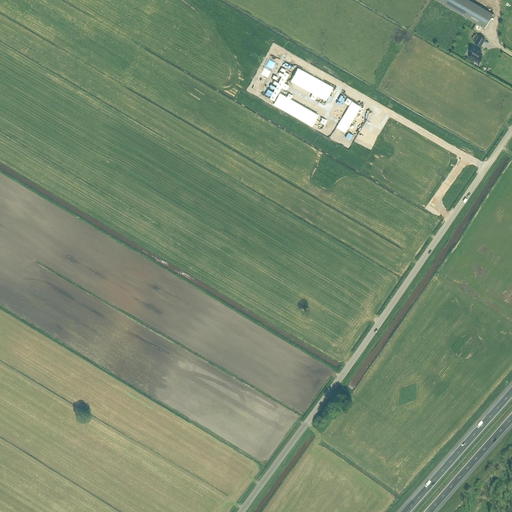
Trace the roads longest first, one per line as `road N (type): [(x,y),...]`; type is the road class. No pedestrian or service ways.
road 1 (tertiary): [(241,511),(511,129)]
road 2 (motorway): [(511,392),(406,511)]
road 3 (motorway): [(428,511),(511,418)]
